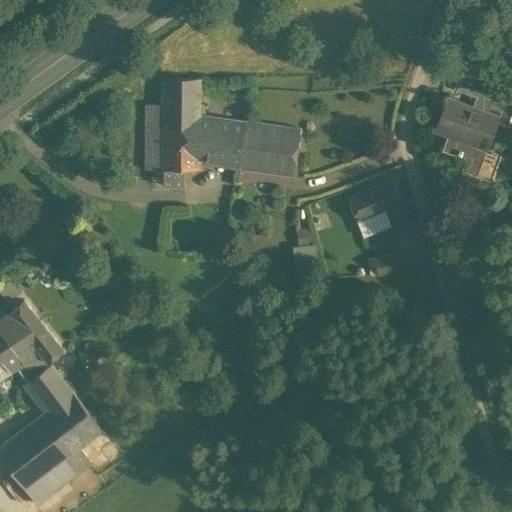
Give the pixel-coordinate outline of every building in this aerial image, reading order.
[(488,85),(464,65),(456,86),(484,96),(485,95),(488,85)] [(200,76),(162,77),(162,99),(161,167),(163,167),(163,183),(184,182),(184,166),(200,166),(200,160),(200,112),(204,113),(204,103),(200,103),(200,76)] [(484,96),(456,86),(452,98),(480,108),(482,103),(488,105),(490,97),(485,95),(484,96)] [(452,98),(447,96),(436,129),(449,133),(444,147),(470,157),(466,168),(478,172),(498,114),(486,110),(488,105),(482,103),(480,108),(452,98)] [(162,99),(145,98),(145,167),(161,167),(162,99)] [(204,113),(200,112),(200,160),(238,165),(247,119),(204,113)] [(247,119),(238,165),(255,168),(262,121),(247,119)] [(299,127),(262,121),(255,168),(292,173),(299,127)] [(393,178),(348,196),(357,220),(385,209),(402,201),(393,178)] [(402,201),(385,209),(394,231),(411,224),(402,201)] [(401,252),(376,256),(378,274),(404,270),(401,252)] [(63,346),(23,298),(8,310),(40,350),(48,359),(49,358),(63,346)] [(8,310),(0,315),(0,377),(17,366),(40,350),(8,310)] [(40,350),(17,366),(27,379),(52,362),(49,358),(48,359),(40,350)] [(52,362),(27,379),(48,406),(72,388),(52,362)] [(48,406),(0,443),(0,451),(25,487),(80,445),(102,427),(72,388),(48,406)] [(80,445),(25,487),(36,501),(91,459),(80,445)]
